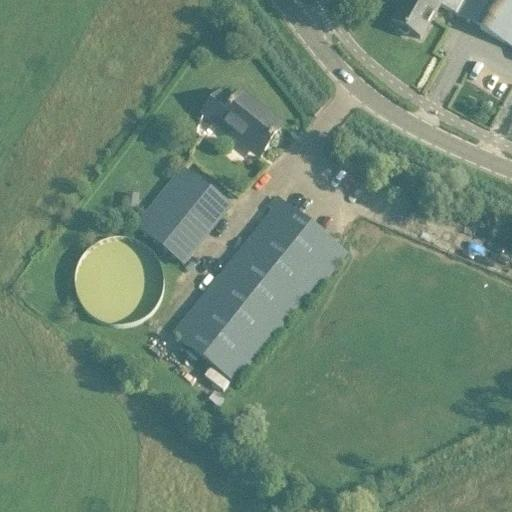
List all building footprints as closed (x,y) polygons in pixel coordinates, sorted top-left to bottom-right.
[(407,0),(394,25),(398,28),(399,31),(407,36),(410,34),(420,40),(440,6),(431,1),(431,0),(407,0)] [(511,0),(466,0),(456,17),(511,48),(511,0)] [(220,95),(208,111),(204,116),(259,160),(283,130),(241,96),(234,105),(220,95)] [(184,171),(138,230),(184,267),(231,208),(184,171)] [(128,198),(126,209),(136,211),(138,199),(128,198)] [(274,203),(171,334),(236,388),(305,300),(309,303),(334,271),(347,256),(279,202),(276,205),(274,203)]
